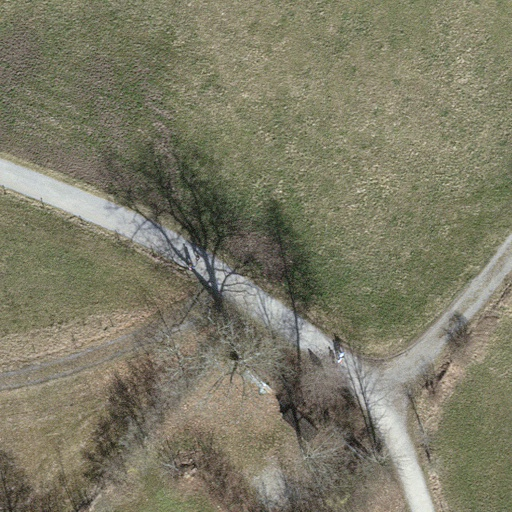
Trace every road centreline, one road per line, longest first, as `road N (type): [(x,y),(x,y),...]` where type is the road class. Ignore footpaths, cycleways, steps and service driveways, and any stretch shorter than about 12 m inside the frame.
road 1 (track): [(246,290),(379,393),(425,511)]
road 2 (track): [(246,290),(156,237),(0,173)]
road 3 (track): [(0,380),(68,366),(246,290)]
road 4 (track): [(379,393),(458,323),(511,251)]
